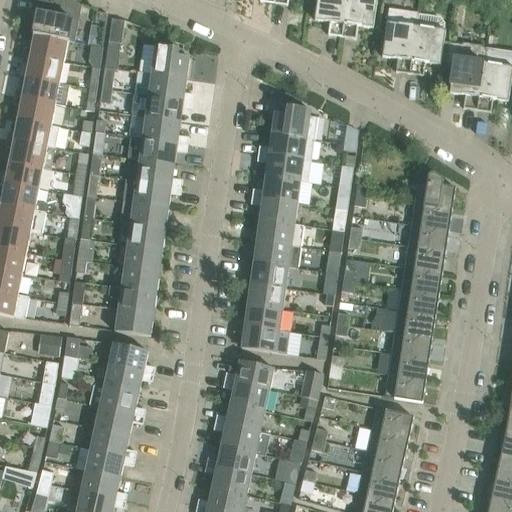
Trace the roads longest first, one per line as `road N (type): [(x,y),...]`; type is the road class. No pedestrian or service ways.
road 1 (residential): [(160,511),(233,61),(245,35)]
road 2 (residential): [(441,511),(464,416),(496,194),(507,175)]
road 3 (unclassified): [(507,175),(245,35)]
